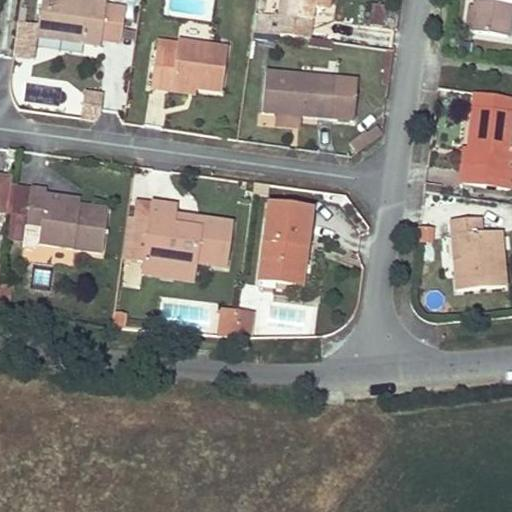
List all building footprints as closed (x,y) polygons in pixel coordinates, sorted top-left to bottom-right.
[(68,0),(39,0),(34,41),(98,49),(99,42),(104,4),(68,0)] [(282,0),(277,38),(309,42),(313,11),(325,13),(326,0),(282,0)] [(470,13),(468,36),(508,41),(511,0),(476,0),(476,5),(484,6),(483,14),(470,13)] [(124,7),(104,4),(99,42),(119,45),(124,7)] [(384,7),(371,5),(368,25),(382,27),(384,7)] [(476,5),(475,13),(483,14),(484,6),(476,5)] [(150,93),(169,96),(170,90),(194,94),(219,98),(225,53),(176,46),(175,57),(155,53),(150,93)] [(299,122),(332,125),(353,126),(356,83),(336,81),(264,76),(260,119),(275,120),(289,121),(299,122)] [(170,90),(169,96),(194,99),(194,94),(170,90)] [(105,97),(88,94),(84,121),(101,124),(105,97)] [(511,100),(474,95),(463,187),(511,193),(511,150),(510,150),(511,135),(511,100)] [(289,121),(275,120),(274,128),(298,130),(299,122),(289,121)] [(346,147),(355,157),(380,136),(374,129),(365,137),(362,134),(346,147)] [(8,183),(0,182),(0,217),(3,218),(8,183)] [(21,251),(29,192),(10,189),(2,249),(21,251)] [(29,192),(21,251),(31,253),(37,248),(100,257),(106,214),(77,210),(43,205),(44,198),(45,194),(29,192)] [(44,198),(43,205),(77,210),(78,203),(44,198)] [(149,226),(151,207),(137,205),(134,223),(149,226)] [(224,270),(231,228),(173,219),(174,211),(151,207),(149,226),(134,223),(128,262),(143,264),(143,267),(194,274),(195,265),(224,270)] [(258,282),(296,287),(300,249),(306,250),(310,214),(268,209),(258,282)] [(479,222),(451,225),(452,239),(456,240),(459,263),(454,263),(458,294),(507,289),(500,234),(481,236),(479,222)] [(194,274),(143,267),(142,277),(192,284),(194,274)] [(252,314),(237,312),(237,318),(236,327),(250,329),(252,314)] [(219,337),(234,338),(237,318),(221,316),(219,337)] [(250,329),(236,327),(234,338),(250,338),(250,329)]
